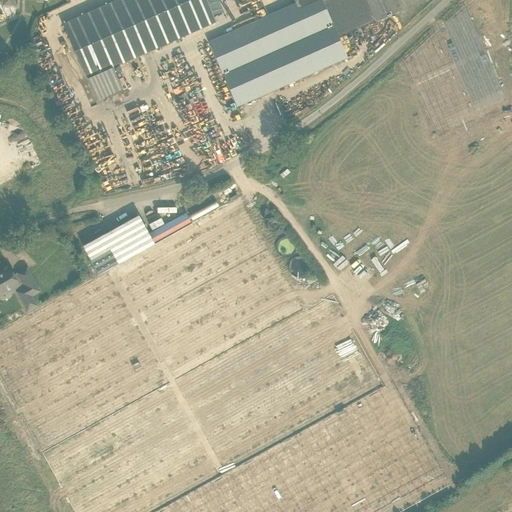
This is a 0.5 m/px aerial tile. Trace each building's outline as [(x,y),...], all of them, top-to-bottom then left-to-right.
[(87,80),(215,23),(204,0),(117,0),(62,25),(87,80)] [(376,22),(396,13),(390,0),(301,0),(264,17),(208,43),(237,107),(346,58),(337,38),(376,21),(376,22)] [(0,328),(0,362),(73,511),(396,511),(446,488),(393,380),(379,386),(333,292),(299,308),(243,194),(188,221),(181,207),(162,216),(166,223),(145,233),(136,216),(79,244),(95,278),(25,312),(23,307),(4,316),(8,324),(0,328)] [(291,261),(298,278),(309,273),(301,256),(291,261)] [(0,296),(20,286),(10,269),(3,273),(2,271),(0,272),(0,296)]
